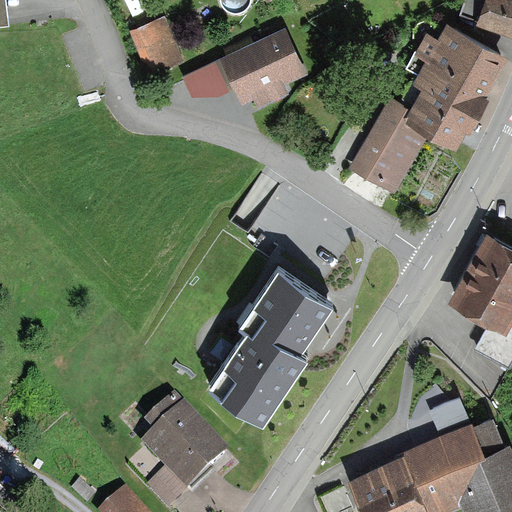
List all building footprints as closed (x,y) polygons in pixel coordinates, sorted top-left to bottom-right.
[(511,36),(511,0),(477,0),(470,21),(511,36)] [(148,73),(183,59),(165,14),(130,27),(148,73)] [(429,57),(415,82),(420,84),(409,103),(393,94),(355,163),(396,185),(428,127),(458,143),(508,52),(450,20),(441,36),(428,29),(416,50),(429,57)] [(308,70),(286,24),(222,55),(243,99),(254,93),(259,105),(290,90),(285,81),(308,70)] [(215,59),(184,74),(194,93),(216,94),(229,88),(215,59)] [(511,239),(486,226),(450,291),(494,315),(475,349),(506,365),(511,353),(511,239)] [(330,299),(278,264),(238,323),(246,328),(209,383),(264,420),(308,356),(297,349),(330,299)] [(184,486),(218,454),(175,408),(140,440),(184,486)] [(511,511),(511,477),(486,416),(350,474),(366,511),(423,511),(460,496),(466,511),(511,511)] [(350,511),(338,484),(316,494),(324,511),(350,511)] [(147,511),(127,489),(101,511),(147,511)]
